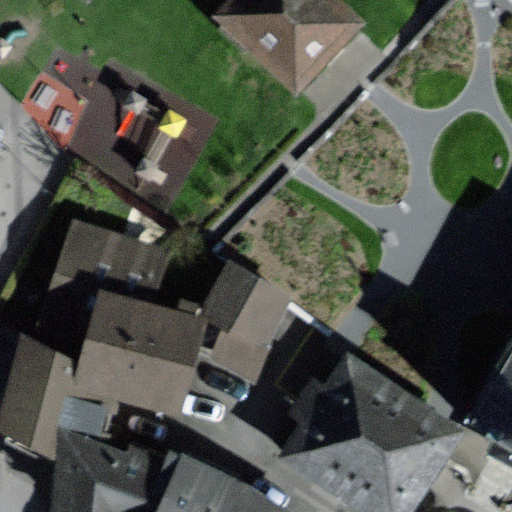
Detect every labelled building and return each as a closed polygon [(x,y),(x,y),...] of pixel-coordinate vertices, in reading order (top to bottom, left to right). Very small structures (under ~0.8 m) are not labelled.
[(363,22),(339,0),(232,0),(220,13),(300,88),(363,22)] [(68,225),(35,337),(85,352),(103,292),(157,308),(172,256),(68,225)] [(292,298),(230,266),(202,319),(226,331),(210,361),(259,387),(273,359),(264,354),(292,298)] [(103,292),(85,352),(82,362),(76,382),(177,413),(204,323),(157,308),(103,292)] [(511,337),(464,418),(498,438),(488,454),(511,467),(511,337)] [(73,393),(76,382),(82,362),(25,345),(0,427),(57,444),(62,428),(73,393)] [(410,511),(464,432),(350,355),(328,388),(315,379),(293,412),(307,421),(285,454),(371,511),(410,511)] [(97,439),(108,403),(73,393),(62,428),(97,439)] [(156,511),(179,463),(97,439),(62,428),(57,444),(58,505),(73,511),(156,511)] [(285,511),(195,471),(179,463),(156,511),(285,511)]
